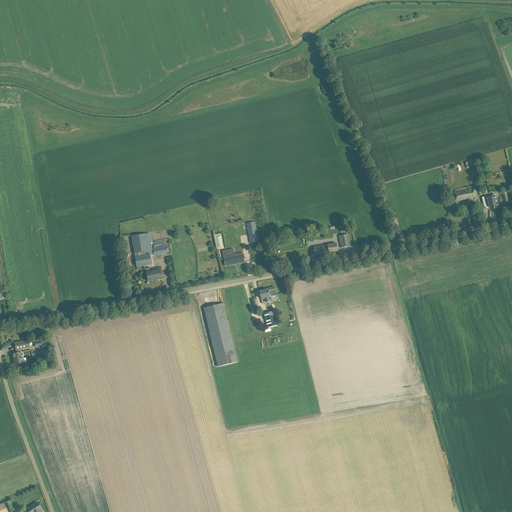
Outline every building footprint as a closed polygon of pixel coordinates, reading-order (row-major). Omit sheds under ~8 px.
[(478,197),(477,192),(476,187),(453,192),(455,202),(478,197)] [(491,205),(493,205),(494,209),(499,208),(498,205),(499,205),(499,204),(498,204),(496,196),(495,195),(487,197),(484,197),(485,199),(483,199),(484,207),(489,206),(489,207),(492,207),(491,205)] [(259,241),(255,222),(247,223),(250,243),(259,241)] [(135,254),(137,267),(152,264),(150,254),(153,254),(150,233),(132,236),(135,254)] [(350,246),(349,241),(348,235),(338,237),(341,248),(350,246)] [(166,246),(164,247),(163,243),(156,245),(156,248),(153,249),(155,256),(168,253),(166,246)] [(338,251),(337,246),(336,243),(328,244),(328,246),(324,246),(324,244),(314,246),(316,255),(325,253),(325,252),(329,251),(329,253),(338,251)] [(224,259),(225,266),(235,264),(235,263),(238,263),(238,264),(245,262),(243,252),(234,254),(233,249),(226,250),(227,258),(224,259)] [(162,278),(161,274),(160,267),(153,269),(153,270),(151,270),(150,268),(146,268),(148,281),(162,278)] [(277,295),(275,287),(268,289),(260,292),(261,299),(266,297),(267,302),(271,301),(269,297),(277,295)] [(238,362),(225,308),(224,304),(204,308),(218,367),(238,362)] [(265,313),(264,314),(268,327),(277,325),(277,324),(274,311),(270,312),(265,313)] [(29,347),(29,345),(28,340),(14,343),(16,353),(12,354),(13,359),(14,359),(15,364),(14,364),(22,363),(20,349),(29,347)] [(26,510),(27,511),(43,511),(41,508),(37,502),(33,505),(26,510)]
